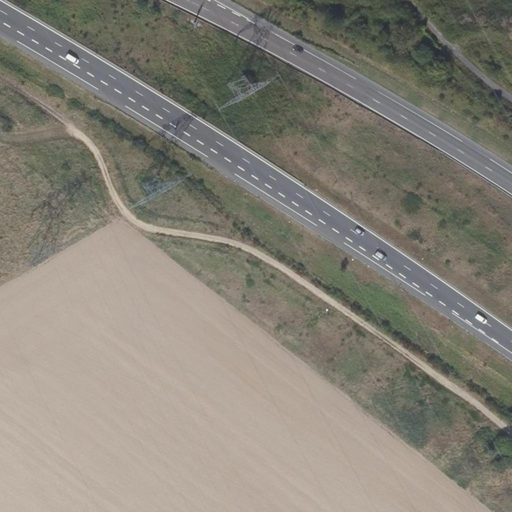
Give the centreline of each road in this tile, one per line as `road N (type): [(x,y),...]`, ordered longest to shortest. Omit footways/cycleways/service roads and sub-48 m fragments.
road 1 (trunk): [(0,14),(384,252),(511,341)]
road 2 (track): [(511,437),(251,250),(150,229),(125,213),(106,178)]
road 3 (trunk): [(511,183),(197,0)]
road 4 (track): [(397,0),(511,101)]
